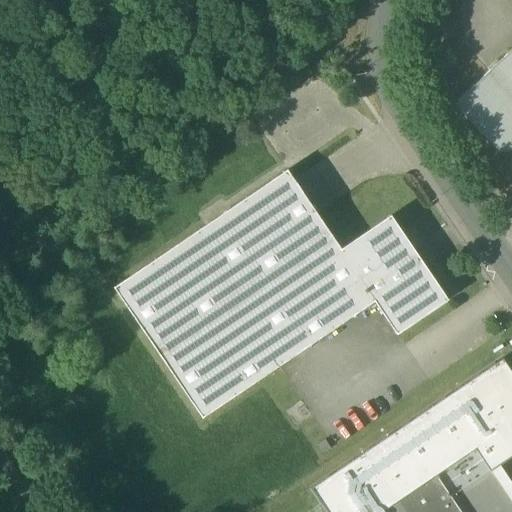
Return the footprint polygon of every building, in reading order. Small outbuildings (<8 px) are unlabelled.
[(511,50),(459,102),(458,111),(499,154),(508,154),(511,149),(511,50)] [(391,217),(341,251),(287,171),(114,289),(202,420),(374,303),(397,336),(448,301),(391,217)] [(311,488),(327,511),(382,511),(394,505),(436,476),(476,449),(491,471),(499,465),(511,457),(511,458),(511,372),(502,358),(311,488)] [(476,449),(436,476),(460,511),(511,511),(511,502),(491,471),(476,449)] [(511,483),(499,465),(491,471),(511,502),(511,483)] [(460,511),(436,476),(394,505),(398,511),(460,511)]
